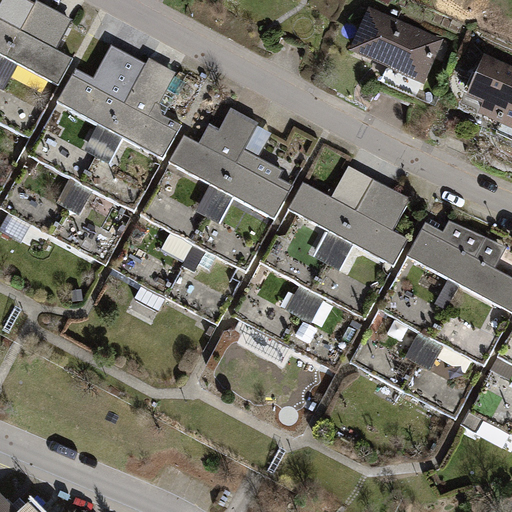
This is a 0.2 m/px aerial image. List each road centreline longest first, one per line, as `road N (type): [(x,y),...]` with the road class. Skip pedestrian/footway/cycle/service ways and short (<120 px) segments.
road 1 (residential): [(108,0),(327,120),(511,205)]
road 2 (residential): [(0,439),(164,511)]
